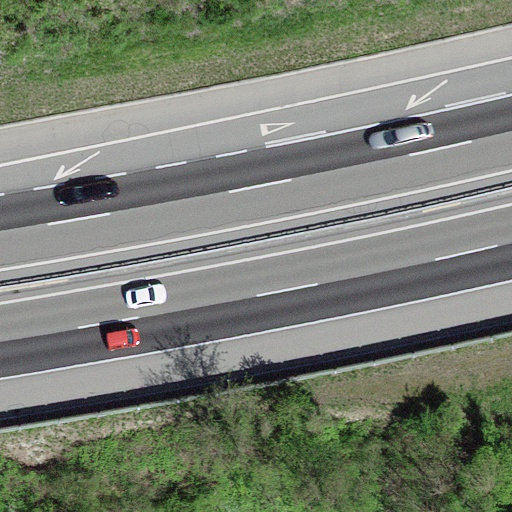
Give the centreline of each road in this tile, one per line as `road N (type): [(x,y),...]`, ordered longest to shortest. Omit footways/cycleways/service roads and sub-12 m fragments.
road 1 (motorway): [(511,131),(0,231)]
road 2 (motorway): [(0,340),(511,241)]
road 3 (track): [(338,404),(511,367)]
